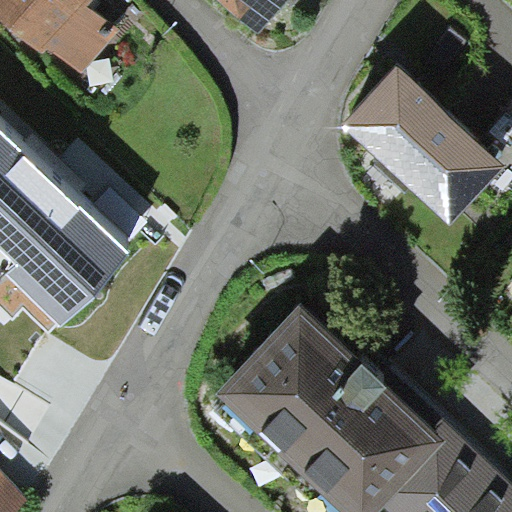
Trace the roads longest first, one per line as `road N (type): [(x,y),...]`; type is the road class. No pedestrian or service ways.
road 1 (residential): [(284,125),(341,206),(511,365)]
road 2 (residential): [(284,125),(126,415)]
road 3 (residential): [(166,0),(284,125)]
road 4 (residential): [(126,415),(182,442),(253,511)]
road 5 (residential): [(359,0),(284,125)]
